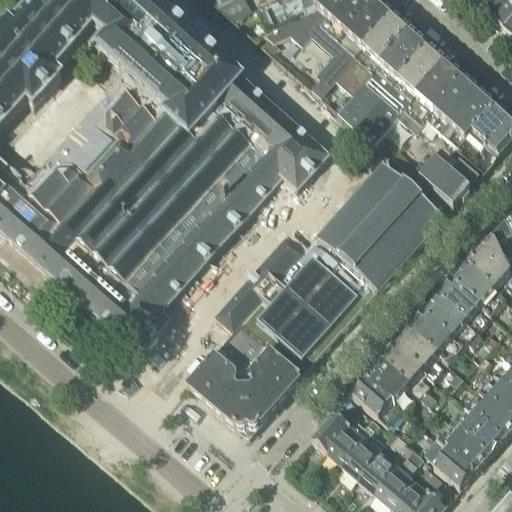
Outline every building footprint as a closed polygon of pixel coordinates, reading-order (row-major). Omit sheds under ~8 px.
[(139,363),(141,362),(158,343),(169,330),(159,321),(279,189),(295,202),(328,166),(242,89),(158,14),(159,14),(147,3),(146,4),(142,0),(44,0),(11,37),(8,34),(0,43),(0,239),(6,245),(7,245),(12,250),(46,280),(80,311),(80,310),(139,363)] [(200,0),(233,29),(239,26),(250,20),(241,2),(245,0),(200,0)] [(258,25),(266,41),(349,0),(291,0),(250,20),(239,26),(242,33),(258,25)] [(325,102),(336,90),(344,81),(393,25),(364,0),(349,0),(266,41),(261,43),(325,102)] [(455,0),(468,10),(476,0),(455,0)] [(476,0),(468,10),(486,26),(509,0),(476,0)] [(511,0),(509,0),(486,26),(503,41),(511,30),(511,0)] [(336,90),(354,105),(366,92),(372,85),(376,81),(411,41),(393,25),(344,81),(336,90)] [(511,30),(503,41),(511,49),(511,30)] [(372,85),(389,101),(429,56),(411,41),(376,81),(372,85)] [(383,107),(355,137),(367,148),(372,153),(398,125),(446,72),(429,56),(389,101),(403,113),(397,120),(383,107)] [(426,129),(462,86),(446,72),(398,125),(414,139),(416,140),(426,129)] [(426,129),(457,156),(494,114),(462,86),(426,129)] [(339,123),(355,137),(383,107),(366,92),(354,105),(339,123)] [(457,156),(442,174),(456,186),(509,128),(494,114),(457,156)] [(511,130),(509,128),(456,186),(470,198),(497,167),(511,150),(511,130)] [(456,186),(442,174),(427,162),(411,180),(410,181),(452,216),(453,216),(453,217),(461,207),(463,209),(469,202),(467,201),(470,198),(456,186)] [(234,343),(239,337),(300,388),(342,341),(375,304),(443,228),(442,228),(442,227),(386,177),(387,176),(383,172),(361,196),(354,204),(312,251),(302,262),(286,246),(215,326),(234,343)] [(506,249),(511,245),(511,222),(491,246),(495,254),(506,249)] [(500,263),(495,254),(491,246),(467,274),(467,275),(495,299),(501,292),(511,301),(511,300),(511,287),(506,276),(500,263)] [(506,249),(495,254),(500,263),(511,258),(506,249)] [(490,304),(495,299),(467,275),(453,290),(453,289),(452,290),(481,315),(480,315),(490,324),(500,313),(490,304)] [(476,321),(480,315),(481,315),(452,290),(443,300),(443,301),(438,307),(467,332),(466,332),(476,340),(486,329),(476,321)] [(453,348),(452,348),(461,357),(467,351),(473,356),(482,345),(476,340),(466,332),(467,332),(438,307),(424,322),(423,323),(453,348)] [(447,373),(461,357),(452,348),(453,348),(423,323),(414,333),(415,333),(410,339),(438,364),(437,364),(447,373)] [(239,337),(234,343),(187,397),(240,441),(241,439),(253,439),(255,440),(301,388),(300,388),(239,337)] [(432,370),(437,364),(438,364),(410,339),(396,355),(395,354),(395,355),(425,380),(423,380),(433,389),(442,379),(432,370)] [(484,347),(492,354),(496,349),(488,342),(484,347)] [(158,375),(168,364),(172,355),(158,343),(141,362),(157,377),(158,375)] [(492,354),(498,359),(503,353),(497,348),(496,349),(492,354)] [(418,386),(423,380),(425,380),(395,355),(385,365),(386,366),(381,372),(409,396),(408,397),(429,415),(436,407),(425,398),(428,395),(418,386)] [(404,402),(408,397),(409,396),(381,372),(366,388),(401,420),(400,420),(403,422),(414,410),(404,402)] [(492,383),(503,392),(511,399),(511,381),(511,382),(501,373),(492,383)] [(387,436),(400,420),(401,420),(366,388),(365,388),(351,404),(387,436)] [(478,399),(488,408),(489,408),(511,427),(511,399),(503,392),(497,398),(487,389),(478,399)] [(464,415),(474,425),(474,424),(503,449),(511,439),(511,427),(489,408),(488,408),(483,415),(473,405),(464,415)] [(311,449),(326,462),(348,436),(355,428),(358,424),(350,417),(354,412),(348,407),(311,449)] [(443,411),(437,417),(444,423),(449,417),(443,411)] [(450,431),(460,441),(460,440),(489,466),(503,449),(474,424),(474,425),(469,430),(459,421),(450,431)] [(366,434),(373,439),(378,433),(372,427),(366,434)] [(364,436),(355,428),(348,436),(326,462),(342,476),(364,450),(373,439),(366,434),(364,436)] [(435,448),(448,459),(474,482),(489,466),(460,440),(460,441),(455,447),(444,437),(435,448)] [(364,450),(342,476),(348,481),(358,490),(366,481),(380,463),(387,456),(371,442),(364,450)] [(394,447),(395,446),(390,442),(383,450),(388,454),(390,452),(394,447)] [(366,481),(358,490),(374,503),(393,481),(412,458),(406,453),(405,452),(406,451),(397,443),(395,446),(394,447),(390,452),(399,460),(389,471),(380,463),(366,481)] [(393,481),(374,503),(384,511),(394,511),(412,491),(406,486),(422,467),(413,459),(412,458),(393,481)] [(474,482),(448,459),(433,475),(460,498),(474,482)] [(426,475),(420,481),(419,483),(435,497),(442,490),(442,489),(433,481),(426,475)] [(429,504),(422,511),(438,511),(437,511),(444,503),(450,508),(456,502),(442,490),(435,497),(429,504)] [(394,511),(422,511),(429,504),(428,503),(427,504),(412,491),(394,511)]
